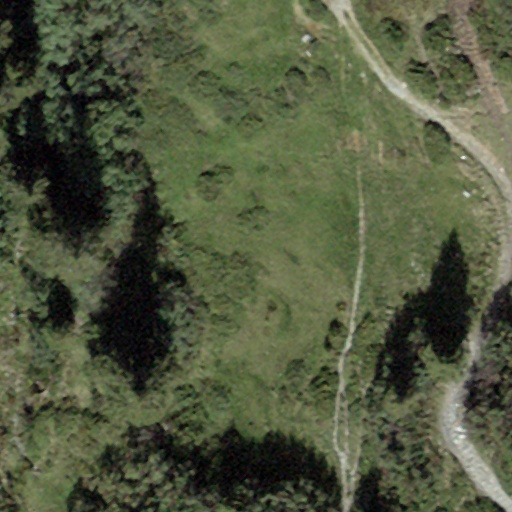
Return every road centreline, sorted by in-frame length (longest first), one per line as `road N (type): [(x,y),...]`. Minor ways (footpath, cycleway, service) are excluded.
road 1 (track): [(511,201),(452,390),(451,426),(511,511)]
road 2 (track): [(341,0),(407,103),(489,156),(511,197)]
